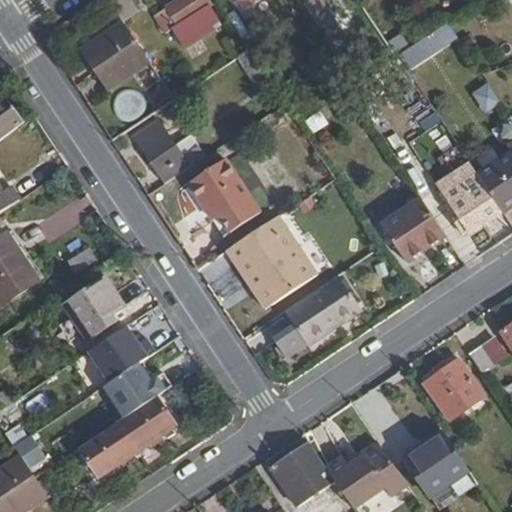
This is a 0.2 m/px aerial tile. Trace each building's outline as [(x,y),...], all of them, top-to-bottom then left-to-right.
[(144,10),(137,0),(108,0),(125,24),(144,10)] [(221,18),(209,0),(176,0),(155,14),(168,32),(175,27),(188,48),(217,28),(214,24),(221,18)] [(155,69),(126,26),(87,52),(116,96),(155,69)] [(448,26),(396,52),(404,68),(456,42),(448,26)] [(481,113),(498,106),(489,84),(472,92),(481,113)] [(110,102),(126,123),(148,106),(132,85),(110,102)] [(0,140),(25,124),(3,92),(0,93),(0,140)] [(311,134),(327,126),(321,113),(305,120),(311,134)] [(162,181),(202,155),(191,139),(178,148),(159,120),(133,138),(162,181)] [(511,205),(511,124),(499,134),(511,153),(477,176),(483,186),(500,210),(502,213),(511,205)] [(262,215),(225,162),(189,188),(202,206),(209,202),(230,236),(262,215)] [(0,192),(0,214),(20,201),(10,186),(0,192)] [(500,210),(483,186),(452,207),(468,233),(500,210)] [(446,237),(421,200),(381,226),(407,264),(446,237)] [(317,275),(278,217),(227,250),(237,265),(243,262),(272,305),(317,275)] [(40,280),(8,233),(0,238),(0,299),(4,304),(40,280)] [(364,309),(340,275),(287,311),(297,326),(276,340),(289,357),(308,343),(310,345),(364,309)] [(110,319),(127,307),(108,277),(64,307),(87,340),(113,323),(110,319)] [(110,380),(157,349),(147,334),(140,340),(128,323),(89,350),(110,380)] [(511,326),(501,334),(511,349),(511,326)] [(494,370),(479,349),(467,358),(481,379),(494,370)] [(483,397),(459,361),(445,370),(441,364),(432,369),(436,375),(424,384),(448,422),(483,397)] [(4,390),(0,392),(0,414),(6,425),(19,418),(4,390)] [(99,476),(179,422),(159,393),(78,447),(99,476)] [(441,511),(478,487),(443,434),(403,461),(436,511),(441,511)] [(14,448),(35,468),(47,456),(26,436),(14,448)] [(405,486),(374,440),(360,450),(363,455),(347,466),(340,457),(324,468),(333,482),(352,509),(384,487),(391,496),(405,486)] [(324,468),(306,443),(270,468),(281,484),(292,477),(308,499),(333,482),(324,468)] [(31,506),(48,495),(21,455),(0,469),(0,511),(10,511),(27,501),(31,506)]
